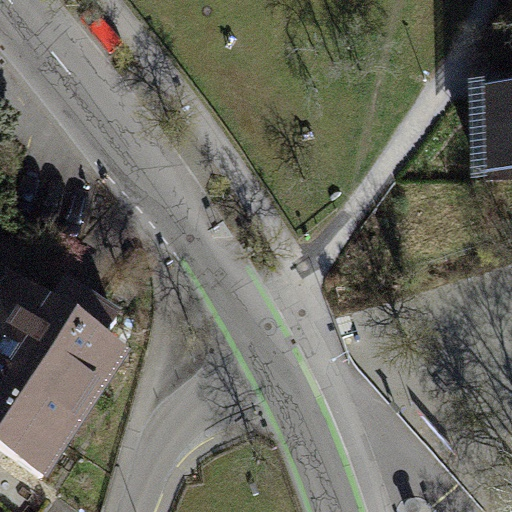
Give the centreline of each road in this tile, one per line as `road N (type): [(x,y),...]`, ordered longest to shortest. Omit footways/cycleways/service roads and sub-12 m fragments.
road 1 (residential): [(10,0),(195,230),(273,363)]
road 2 (residential): [(273,363),(181,418),(150,465),(137,511)]
road 3 (residential): [(273,363),(335,511)]
